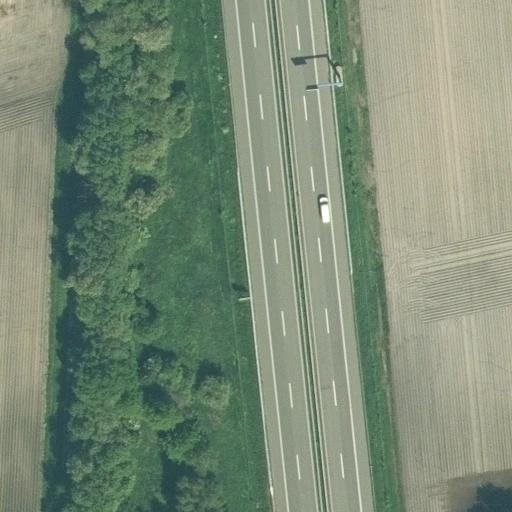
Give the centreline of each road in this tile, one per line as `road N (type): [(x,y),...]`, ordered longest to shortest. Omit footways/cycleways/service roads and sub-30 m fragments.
road 1 (motorway): [(346,511),(294,0)]
road 2 (motorway): [(251,0),(303,511)]
